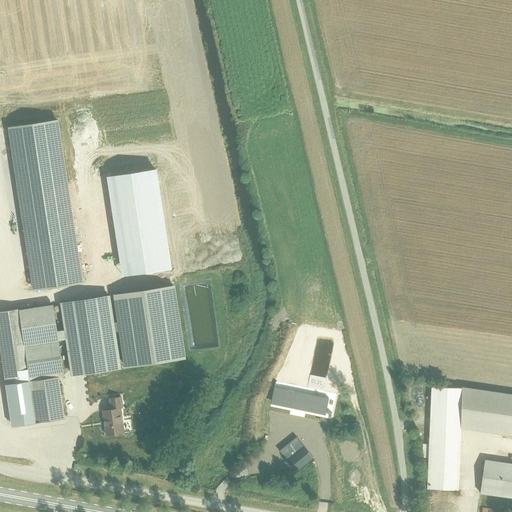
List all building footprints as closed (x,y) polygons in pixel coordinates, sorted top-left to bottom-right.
[(57,119),(9,126),(23,218),(71,210),(57,119)] [(155,170),(106,177),(120,264),(168,257),(155,170)] [(34,289),(81,282),(71,210),(23,218),(34,289)] [(119,322),(113,323),(115,332),(116,332),(120,330),(126,366),(184,357),(173,286),(115,296),(119,322)] [(109,296),(61,304),(65,329),(66,338),(72,374),(120,367),(115,332),(113,323),(109,296)] [(52,305),(19,310),(24,345),(58,339),(66,338),(65,329),(56,331),(52,305)] [(19,310),(0,312),(0,345),(0,348),(24,345),(19,310)] [(58,339),(24,345),(30,381),(58,377),(63,376),(58,339)] [(24,345),(0,348),(1,349),(6,384),(30,381),(24,345)] [(30,381),(6,384),(12,424),(20,423),(64,416),(58,377),(30,381)] [(426,489),(458,491),(461,426),(462,400),(463,388),(432,386),(426,489)] [(274,387),(271,401),(326,412),(326,411),(329,398),(275,387),(274,387)] [(461,426),(511,435),(511,394),(463,388),(462,400),(461,426)] [(106,435),(123,433),(120,408),(122,408),(121,397),(109,398),(110,409),(102,410),(106,435)] [(296,436),(279,450),(282,454),(287,460),(295,471),(313,457),(296,437),(296,436)] [(511,463),(485,460),(480,493),(511,497),(511,463)]
